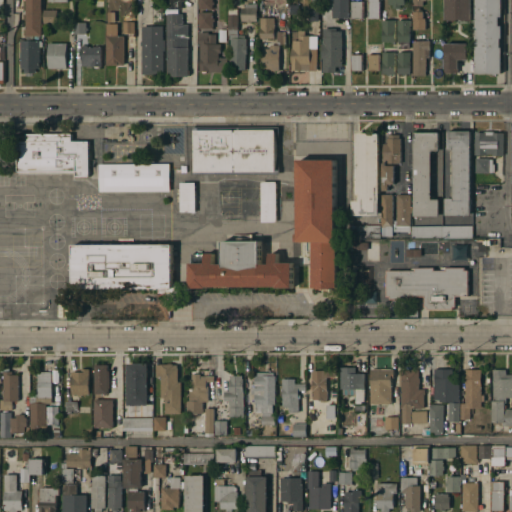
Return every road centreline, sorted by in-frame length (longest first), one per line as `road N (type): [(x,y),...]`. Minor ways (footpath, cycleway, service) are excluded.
road 1 (residential): [(511,103),(0,105)]
road 2 (residential): [(511,337),(0,338)]
